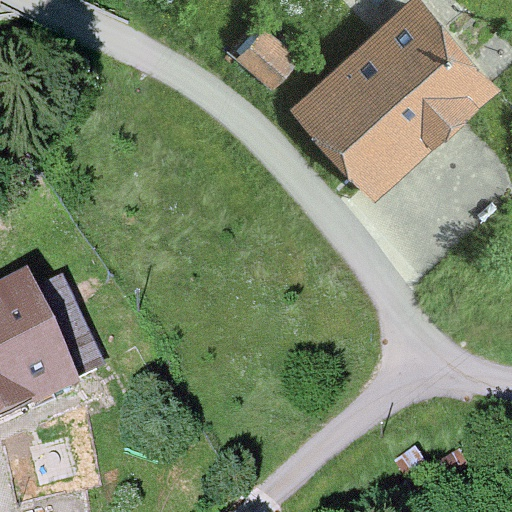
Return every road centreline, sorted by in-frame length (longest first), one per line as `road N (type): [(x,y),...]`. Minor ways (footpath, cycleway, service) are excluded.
road 1 (track): [(421,364),(392,301),(276,150),(171,66),(37,0)]
road 2 (track): [(511,379),(421,364),(251,511)]
